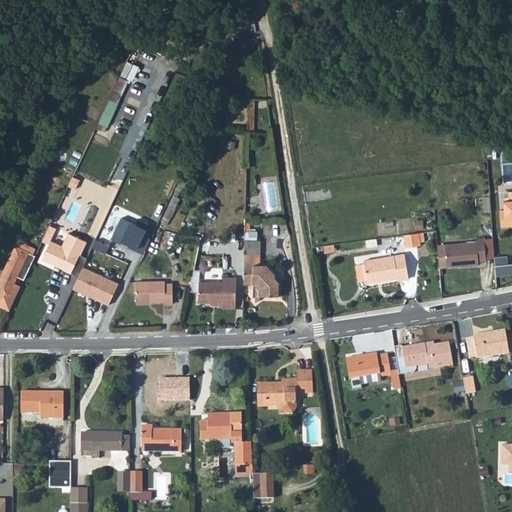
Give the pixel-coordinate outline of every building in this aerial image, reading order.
[(122,76),(140,82),(145,65),(127,60),(122,76)] [(117,76),(102,124),(112,127),(127,79),(117,76)] [(511,191),(508,192),(508,201),(503,201),(503,210),(499,210),(500,227),(511,225),(511,191)] [(423,233),(403,235),(405,247),(425,245),(423,233)] [(63,272),(78,279),(87,260),(79,256),(85,243),(68,236),(62,249),(50,243),(43,258),(57,264),(56,267),(64,270),(63,272)] [(445,243),(447,266),(478,264),(478,261),(486,261),(484,237),(476,237),(476,241),(445,243)] [(244,252),(258,253),(261,253),(261,241),(245,241),(244,252)] [(16,279),(23,282),(34,258),(15,249),(0,281),(0,308),(9,312),(20,289),(13,285),(16,279)] [(243,284),(256,285),(260,285),(262,288),(262,296),(282,296),(282,283),(276,277),(276,274),(267,266),(260,265),(260,263),(257,263),(258,253),(244,252),(243,278),(243,284)] [(355,266),(358,281),(367,280),(367,283),(397,278),(398,281),(409,279),(405,253),(364,260),(364,265),(355,266)] [(504,259),(496,260),(497,276),(511,274),(511,264),(504,265),(504,259)] [(222,277),(221,282),(199,282),(198,302),(221,303),(221,308),(234,308),(235,278),(222,277)] [(136,301),(165,301),(165,304),(173,304),(173,283),(165,283),(165,282),(136,281),(136,301)] [(474,333),(474,335),(477,355),(477,357),(509,352),(505,328),(474,333)] [(474,335),(466,337),(469,357),(477,355),(474,335)] [(451,359),(448,341),(434,344),(426,345),(425,342),(393,347),(398,373),(410,371),(413,368),(412,366),(428,364),(429,368),(452,364),(454,379),(462,378),(462,377),(459,361),(452,362),(451,359)] [(360,376),(379,373),(380,376),(391,374),(387,352),(377,354),(376,351),(345,357),(349,378),(351,389),(361,387),(360,376)] [(279,405),(279,413),(292,413),(296,407),(296,401),(296,389),(305,389),(305,393),(312,393),(311,371),(296,371),(297,379),(283,380),(283,385),(276,385),(275,383),(267,384),(266,382),(256,383),(257,406),(267,406),(267,405),(279,405)] [(462,378),(465,392),(474,391),(471,375),(462,377),(462,378)] [(451,379),(442,380),(446,405),(456,403),(451,379)] [(21,391),(21,412),(41,413),(41,417),(63,418),(63,392),(21,391)] [(251,443),(242,443),(241,413),(207,414),(208,421),(200,421),(200,440),(231,439),(231,442),(235,442),(236,474),(252,474),(251,443)] [(141,451),(181,452),(181,430),(152,430),(152,426),(141,426),(141,451)] [(121,451),(121,433),(81,433),(80,451),(83,451),(83,456),(92,456),(92,458),(99,458),(99,451),(121,451)] [(121,451),(129,451),(130,434),(121,433),(121,451)] [(511,438),(501,438),(501,463),(509,463),(511,463),(511,438)] [(70,463),(49,463),(49,488),(70,489),(70,463)] [(485,465),(477,467),(479,475),(486,474),(485,465)] [(118,493),(129,493),(129,473),(118,472),(118,493)] [(129,473),(129,493),(141,493),(141,473),(129,473)] [(272,474),(253,475),(254,499),(273,499),(272,474)] [(70,511),(86,511),(87,510),(81,511),(81,504),(87,504),(87,489),(70,489),(70,511)]
